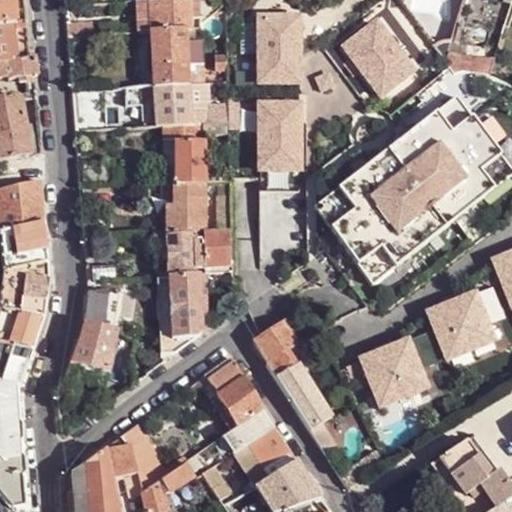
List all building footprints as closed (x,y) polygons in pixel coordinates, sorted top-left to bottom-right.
[(0,0),(0,25),(13,24),(15,23),(12,0),(0,0)] [(188,0),(151,2),(152,35),(187,32),(192,32),(190,0),(188,0)] [(201,0),(190,0),(192,32),(203,31),(202,24),(201,0)] [(205,0),(201,0),(202,24),(227,6),(205,0)] [(152,35),(151,2),(140,4),(142,35),(152,35)] [(301,16),(259,16),(260,84),(302,83),(301,16)] [(377,21),(344,47),(351,57),(362,71),(382,96),(415,71),(377,21)] [(68,25),(69,40),(97,37),(95,23),(68,25)] [(0,62),(18,60),(13,24),(0,25),(0,62)] [(187,32),(190,86),(191,86),(206,85),(203,31),(192,32),(187,32)] [(155,88),(190,86),(187,32),(152,35),(155,88)] [(142,89),(155,88),(152,35),(142,35),(138,35),(142,89)] [(69,40),(72,61),(105,50),(105,46),(104,37),(97,37),(69,40)] [(446,64),(454,75),(475,75),(490,80),(495,63),(449,54),(446,64)] [(38,77),(36,57),(31,58),(18,60),(0,62),(0,79),(7,79),(8,82),(33,78),(38,77)] [(362,71),(351,57),(345,62),(356,76),(362,71)] [(228,73),(228,58),(217,58),(218,72),(228,73)] [(331,70),(317,76),(323,90),(337,84),(331,70)] [(206,125),(209,125),(208,108),(207,85),(206,85),(191,86),(194,126),(206,125)] [(155,88),(157,128),(165,128),(176,127),(194,126),(191,86),(190,86),(155,88)] [(142,108),(144,128),(157,128),(155,88),(142,89),(142,108)] [(142,89),(125,91),(125,109),(142,108),(142,89)] [(0,97),(0,163),(31,157),(22,100),(16,95),(0,97)] [(354,176),(317,206),(376,285),(511,178),(511,170),(456,97),(354,176)] [(302,103),(260,103),(260,171),(302,170),(302,167),(302,103)] [(229,107),(208,108),(209,125),(229,124),(229,107)] [(229,138),(229,124),(209,125),(206,125),(206,138),(229,138)] [(177,144),(206,144),(206,138),(206,125),(194,126),(176,127),(177,144)] [(165,128),(166,144),(177,144),(176,127),(165,128)] [(169,187),(176,187),(177,144),(166,144),(165,187),(169,187)] [(176,187),(206,187),(206,179),(206,144),(177,144),(176,187)] [(80,165),(81,187),(117,187),(115,164),(80,165)] [(302,170),(260,171),(260,187),(261,189),(262,189),(302,190),(310,170),(302,167),(302,170)] [(206,179),(206,187),(218,188),(230,188),(230,179),(206,179)] [(42,184),(0,193),(0,235),(45,225),(42,184)] [(176,187),(169,187),(169,240),(176,240),(177,231),(176,187)] [(177,231),(206,231),(206,187),(176,187),(177,231)] [(230,199),(230,188),(218,188),(219,199),(230,199)] [(308,190),(302,190),(262,189),(262,258),(309,247),(308,190)] [(219,237),(231,237),(230,199),(219,199),(219,237)] [(475,243),(487,234),(479,223),(467,233),(475,243)] [(0,248),(3,276),(48,266),(45,225),(0,235),(0,248)] [(177,231),(176,240),(196,239),(206,238),(206,231),(177,231)] [(85,237),(86,245),(95,244),(95,237),(85,237)] [(219,237),(206,238),(206,247),(207,266),(207,275),(231,273),(231,237),(219,237)] [(196,248),(206,247),(206,238),(196,239),(196,248)] [(170,278),(197,276),(197,267),(196,248),(196,239),(176,240),(169,240),(170,278)] [(169,240),(156,240),(157,273),(157,279),(158,279),(170,278),(169,240)] [(86,245),(88,263),(96,262),(96,244),(95,244),(86,245)] [(511,251),(494,259),(511,304),(511,251)] [(0,298),(0,312),(43,321),(48,286),(48,266),(3,276),(0,298)] [(197,267),(197,276),(201,276),(207,276),(207,275),(207,266),(197,267)] [(88,270),(90,284),(127,281),(126,268),(88,270)] [(196,341),(204,335),(202,293),(201,276),(197,276),(170,278),(172,305),(174,342),(196,341)] [(159,305),(172,305),(170,278),(158,279),(159,305)] [(86,325),(119,331),(124,300),(89,293),(87,316),(86,325)] [(208,293),(202,293),(204,335),(211,330),(208,293)] [(425,315),(445,363),(493,344),(474,295),(425,315)] [(161,342),(174,342),(172,305),(159,305),(161,342)] [(0,353),(30,359),(43,321),(0,312),(0,353)] [(86,325),(82,340),(115,348),(119,331),(86,325)] [(298,346),(284,325),(256,344),(271,364),(287,353),(298,346)] [(361,359),(381,407),(429,387),(421,368),(409,339),(361,359)] [(72,367),(110,375),(115,350),(115,348),(82,340),(72,367)] [(162,357),(175,356),(196,341),(174,342),(161,342),(161,350),(162,357)] [(30,359),(0,353),(0,394),(17,398),(30,359)] [(312,433),(332,420),(296,366),(295,367),(287,353),(271,364),(268,366),(312,433)] [(231,360),(203,379),(219,398),(244,382),(232,362),(232,361),(231,360)] [(219,398),(217,400),(237,430),(263,412),(244,382),(219,398)] [(24,511),(17,398),(0,394),(0,511),(24,511)] [(217,400),(202,409),(222,439),(223,438),(237,430),(217,400)] [(274,429),(263,412),(237,430),(223,438),(235,455),(247,447),(274,429)] [(138,427),(119,441),(128,452),(130,450),(136,469),(156,459),(138,427)] [(274,429),(247,447),(258,464),(286,448),(274,429)] [(106,451),(112,484),(126,481),(138,478),(136,469),(130,450),(128,452),(119,441),(106,451)] [(472,441),(467,444),(491,477),(498,474),(472,441)] [(440,462),(470,504),(484,495),(497,485),(491,477),(467,444),(440,462)] [(247,447),(235,455),(245,471),(258,464),(247,447)] [(286,448),(258,464),(268,479),(295,463),(286,448)] [(75,474),(77,511),(118,511),(112,484),(106,451),(75,474)] [(156,459),(136,469),(138,478),(142,492),(167,476),(156,459)] [(193,459),(184,465),(191,476),(200,470),(193,459)] [(440,462),(432,468),(462,510),(470,504),(440,462)] [(295,463),(268,479),(279,495),(307,479),(295,463)] [(245,471),(245,472),(255,488),(258,486),(268,479),(258,464),(245,471)] [(167,511),(168,511),(163,496),(180,487),(194,480),(191,476),(184,465),(167,476),(142,492),(142,496),(146,511),(167,511)] [(201,477),(212,492),(222,486),(211,470),(201,477)] [(65,511),(77,511),(75,474),(64,481),(65,511)] [(491,477),(497,485),(503,482),(498,474),(491,477)] [(138,478),(126,481),(130,499),(142,496),(142,492),(138,478)] [(268,479),(258,486),(268,502),(269,501),(276,511),(290,511),(279,495),(268,479)] [(307,479),(279,495),(290,511),(291,511),(317,505),(316,504),(321,503),(307,479)] [(489,501),(496,511),(497,511),(506,507),(511,502),(511,494),(503,482),(497,485),(484,495),(489,501)] [(212,492),(219,503),(228,496),(222,486),(212,492)] [(496,511),(489,501),(474,511),(496,511)]
